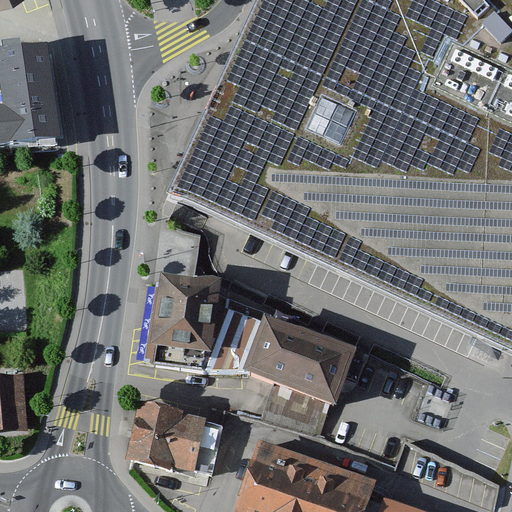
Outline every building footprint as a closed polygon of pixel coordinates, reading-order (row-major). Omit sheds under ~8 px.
[(511,0),(258,0),(217,89),(165,202),(289,259),(511,363),(511,0)] [(0,179),(60,172),(47,63),(0,68),(0,179)] [(218,298),(157,291),(152,331),(147,370),(208,377),(243,385),(268,394),(262,417),(315,435),(321,415),(332,420),(354,365),(307,346),(264,330),(216,314),(218,298)] [(0,442),(26,440),(20,387),(0,388),(0,442)] [(162,406),(139,401),(132,431),(126,459),(150,464),(172,468),(173,463),(195,468),(200,445),(205,418),(184,414),(184,410),(162,406)] [(259,447),(236,511),(367,511),(376,487),(259,447)]
